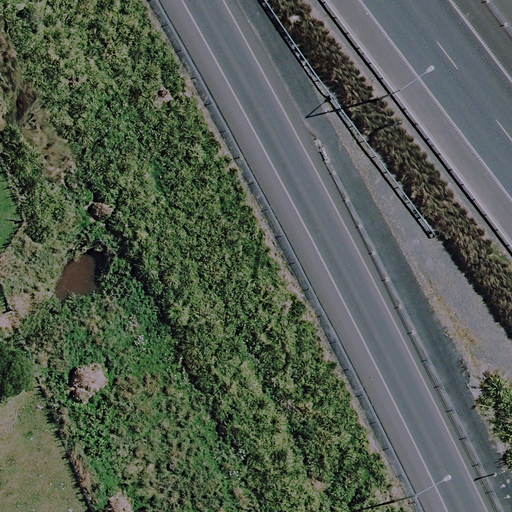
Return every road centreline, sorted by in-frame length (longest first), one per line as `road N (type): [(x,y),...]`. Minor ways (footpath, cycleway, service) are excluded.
road 1 (motorway): [(451,511),(273,134),(195,0)]
road 2 (track): [(273,134),(380,181),(511,367)]
road 3 (motorway): [(511,140),(405,0)]
